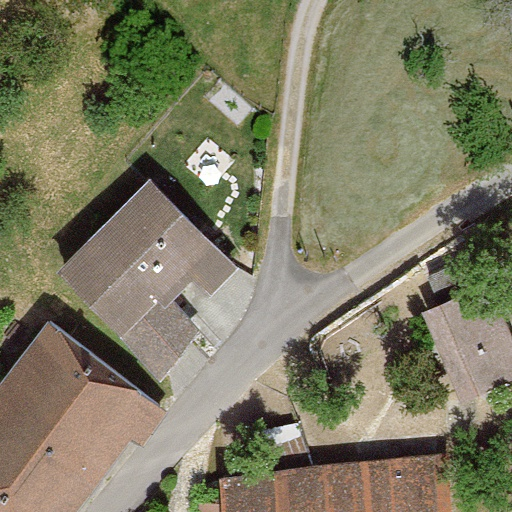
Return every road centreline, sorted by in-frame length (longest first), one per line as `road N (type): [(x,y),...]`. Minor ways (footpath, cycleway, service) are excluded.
road 1 (track): [(511,173),(296,320),(123,511)]
road 2 (track): [(296,320),(287,188),(303,43),(319,0)]
